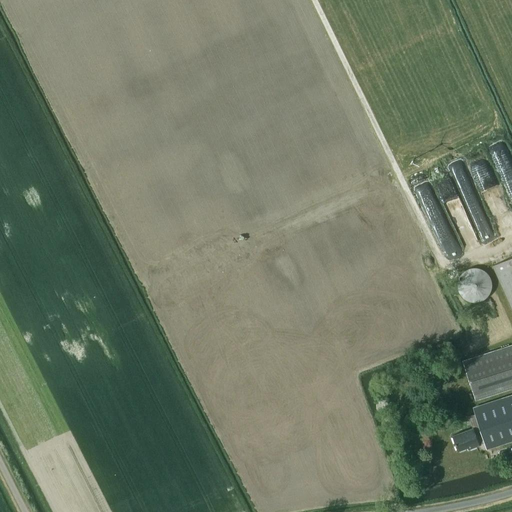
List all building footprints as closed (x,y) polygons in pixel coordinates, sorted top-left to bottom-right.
[(429,178),(415,183),(420,199),(435,193),(429,178)] [(442,197),(448,216),(463,212),(454,184),(443,187),(446,196),(442,197)] [(462,190),(465,202),(479,198),(475,186),(462,190)] [(511,256),(492,266),(511,309),(511,256)] [(476,268),(475,268),(473,268),(472,268),(470,268),(469,269),(467,269),(466,270),(465,271),(463,272),(462,273),(461,274),(460,275),(460,276),(459,278),(458,279),(458,280),(458,282),(457,283),(457,285),(457,286),(458,288),(458,289),(458,291),(459,292),(460,294),(460,295),(461,296),(462,297),(463,298),(465,299),(466,300),(467,301),(469,301),(470,302),(472,302),(473,302),(475,302),(476,302),(478,302),(479,302),(480,301),(482,301),(483,300),(484,299),(486,298),(487,297),(488,296),(489,295),(489,294),(490,292),(491,291),(491,289),(492,288),(492,286),(492,285),(492,283),(492,282),(491,280),(491,279),(490,278),(489,276),(489,275),(488,274),(487,273),(486,272),(484,271),(483,270),(482,269),(480,269),(479,268),(478,268),(476,268)] [(476,401),(511,389),(511,344),(463,360),(476,401)] [(486,445),(487,447),(511,438),(511,394),(474,407),(477,416),(486,445)] [(469,451),(486,445),(477,416),(471,418),(475,430),(454,437),(459,452),(468,449),(469,451)]
